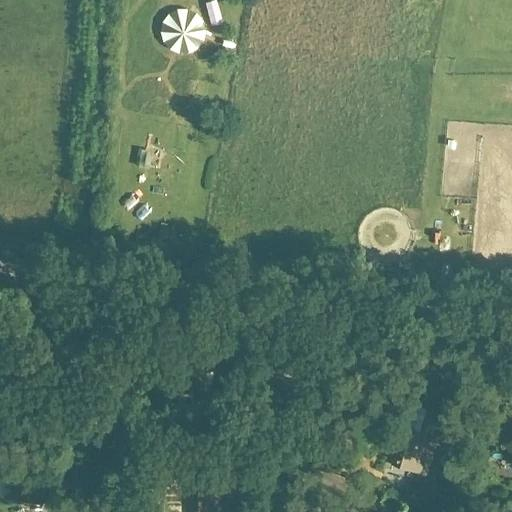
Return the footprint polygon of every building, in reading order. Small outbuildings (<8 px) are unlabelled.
[(106,348),(108,332),(95,330),(93,346),(106,348)] [(169,361),(165,389),(212,395),(218,345),(206,343),(203,365),(169,361)] [(91,362),(113,366),(116,352),(94,348),(91,362)] [(126,369),(114,367),(112,381),(124,383),(126,369)] [(411,404),(409,410),(403,434),(401,434),(393,466),(420,473),(434,416),(436,411),(411,404)] [(0,471),(6,473),(9,459),(0,457),(0,471)] [(42,479),(6,473),(2,500),(37,507),(42,479)] [(218,506),(218,481),(190,482),(190,511),(243,511),(243,501),(254,501),(253,477),(240,477),(240,481),(228,481),(228,506),(218,506)] [(432,483),(428,494),(438,497),(442,486),(432,483)]
